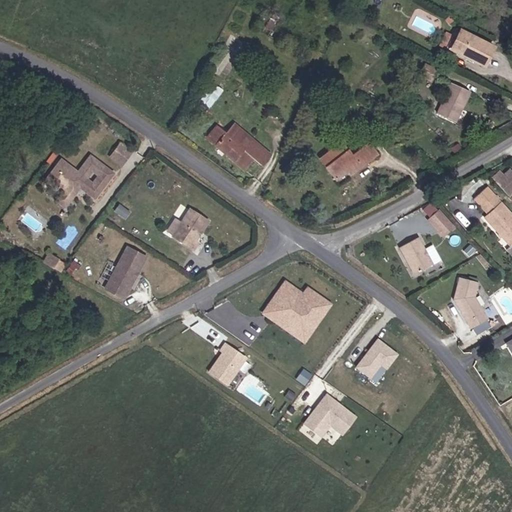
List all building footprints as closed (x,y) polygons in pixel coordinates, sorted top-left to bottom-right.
[(490,51),(459,35),(451,53),(481,69),(490,51)] [(436,73),(424,68),(420,76),(432,82),(436,73)] [(471,93),(450,83),(436,113),(456,123),(471,93)] [(210,106),(224,90),(217,84),(203,100),(210,106)] [(235,146),(216,133),(202,122),(197,130),(194,127),(189,135),(197,140),(197,138),(226,160),(235,146)] [(244,138),(223,122),(216,133),(235,146),(237,148),(244,138)] [(256,161),(263,152),(244,138),(237,148),(256,161)] [(344,168),(346,172),(363,161),(355,149),(346,153),(337,140),(314,156),(330,177),(344,168)] [(109,157),(123,165),(133,149),(119,141),(109,157)] [(81,189),(95,201),(115,177),(92,157),(79,173),(63,160),(46,180),(55,187),(58,184),(65,190),(62,194),(71,202),(81,189)] [(496,172),(490,178),(497,185),(510,172),(503,165),(496,172)] [(490,178),(496,172),(493,169),(488,175),(490,178)] [(511,174),(510,172),(497,185),(504,192),(511,183),(511,174)] [(511,215),(488,188),(476,199),(484,206),(479,211),(506,242),(511,236),(511,215)] [(65,209),(71,202),(62,194),(56,201),(65,209)] [(423,209),(432,201),(427,196),(416,201),(423,209)] [(448,217),(433,200),(432,201),(423,209),(422,210),(437,227),(448,217)] [(186,214),(166,240),(187,255),(192,248),(189,246),(204,227),(186,214)] [(408,266),(428,253),(413,227),(393,239),(408,266)] [(139,261),(121,251),(98,292),(116,302),(139,261)] [(49,252),(43,261),(61,271),(67,262),(49,252)] [(469,293),(473,276),(453,272),(449,294),(465,323),(481,314),(469,293)] [(277,278),(256,310),(298,338),(324,300),(300,283),(295,290),(277,278)] [(227,385),(248,356),(226,341),(206,371),(227,385)] [(399,370),(407,359),(375,341),(354,363),(368,372),(380,360),(399,370)] [(371,390),(386,399),(395,388),(358,371),(341,392),(361,405),(371,390)] [(342,435),(357,414),(325,391),(299,426),(320,441),(330,427),(342,435)]
